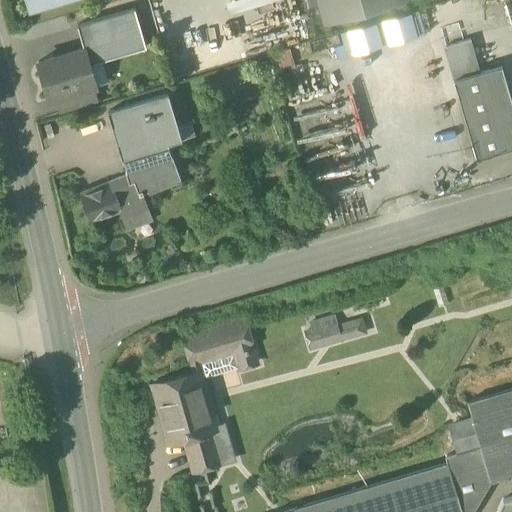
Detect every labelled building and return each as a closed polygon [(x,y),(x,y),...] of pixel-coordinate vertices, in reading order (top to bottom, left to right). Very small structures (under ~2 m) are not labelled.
[(26,0),(30,10),(63,0),(26,0)] [(317,0),(324,23),(405,0),(317,0)] [(84,48),(88,63),(146,47),(134,8),(77,25),(84,48)] [(389,39),(419,31),(414,9),(384,17),(389,39)] [(347,28),(352,47),(378,41),(373,21),(347,28)] [(445,47),(454,79),(479,72),(470,39),(445,47)] [(38,62),(49,100),(57,98),(91,88),(95,87),(88,63),(84,48),(38,62)] [(453,80),(476,158),(511,147),(511,104),(501,66),(479,72),(454,79),(453,80)] [(57,98),(61,113),(96,102),(91,88),(57,98)] [(108,112),(121,157),(167,144),(168,144),(181,140),(168,94),(108,112)] [(173,158),(168,144),(167,144),(121,157),(128,175),(133,174),(173,158)] [(180,177),(173,158),(133,174),(140,192),(180,177)] [(128,175),(110,182),(121,209),(143,200),(140,192),(133,174),(128,175)] [(120,210),(121,209),(110,182),(81,193),(91,221),(120,210)] [(146,208),(143,200),(121,209),(120,210),(123,217),(146,208)] [(311,347),(314,348),(319,346),(321,344),(332,341),(333,342),(337,341),(338,339),(339,339),(341,340),(345,339),(346,337),(352,335),(355,336),(360,334),(362,332),(364,332),(360,320),(337,327),(334,315),(310,322),(312,329),(305,332),(310,347),(311,347)] [(183,337),(191,363),(235,350),(236,355),(252,351),(251,345),(244,320),(183,337)] [(191,363),(194,372),(195,372),(199,386),(207,384),(205,377),(240,367),(240,368),(256,363),(252,351),(236,355),(235,350),(191,363)] [(200,388),(199,386),(195,372),(194,372),(152,384),(157,401),(160,400),(166,419),(163,420),(169,443),(184,438),(212,430),(212,429),(206,408),(201,410),(195,390),(200,388)] [(206,408),(200,388),(195,390),(201,410),(206,408)] [(445,457),(447,464),(461,511),(472,511),(490,482),(511,475),(511,390),(467,404),(480,447),(445,457)] [(160,400),(157,401),(163,420),(166,419),(160,400)] [(184,438),(193,470),(233,459),(223,425),(212,429),(212,430),(184,438)] [(461,511),(447,464),(285,511),(461,511)] [(511,511),(511,497),(502,500),(496,511),(511,511)]
